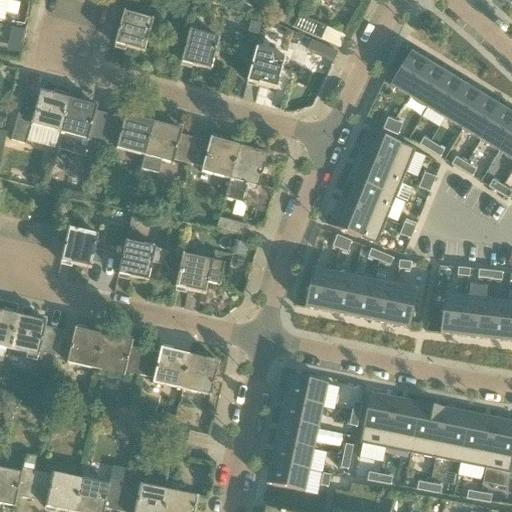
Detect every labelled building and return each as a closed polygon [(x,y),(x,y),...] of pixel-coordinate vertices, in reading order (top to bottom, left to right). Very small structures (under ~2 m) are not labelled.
[(245,0),(243,0),(239,8),(249,14),(254,5),(245,0)] [(124,14),(115,46),(144,54),(153,22),(124,14)] [(297,22),(293,29),(321,41),(327,29),(300,17),(297,22)] [(258,36),(261,25),(250,23),(247,34),(258,36)] [(11,29),(8,41),(21,44),(24,31),(11,29)] [(211,73),(220,40),(190,32),(181,64),(211,73)] [(303,65),(328,75),(338,50),(314,40),(303,65)] [(277,91),(286,59),(256,50),(247,83),(277,91)] [(410,54),(390,87),(410,99),(430,66),(410,54)] [(430,66),(410,99),(427,109),(447,77),(430,66)] [(447,77),(427,109),(444,120),(464,87),(447,77)] [(464,87),(444,120),(462,131),(482,98),(464,87)] [(32,126),(59,134),(68,100),(40,92),(37,105),(29,103),(29,97),(25,96),(25,95),(24,95),(11,140),(27,145),(32,126)] [(482,98),(462,131),(480,142),(500,109),(482,98)] [(82,153),(86,141),(88,142),(89,138),(103,142),(110,116),(96,113),(98,108),(68,100),(59,134),(60,134),(57,146),(82,153)] [(511,116),(500,109),(480,142),(499,153),(511,131),(511,116)] [(141,170),(154,124),(126,116),(124,120),(110,116),(103,142),(117,146),(116,150),(144,157),(140,170),(141,170)] [(390,133),(393,126),(386,123),(383,130),(390,133)] [(188,165),(195,140),(181,136),(183,132),(154,124),(141,170),(158,176),(161,162),(173,165),(174,162),(188,165)] [(393,126),(390,133),(398,137),(401,129),(393,126)] [(511,131),(499,153),(511,161),(511,131)] [(368,132),(358,156),(405,175),(415,151),(368,132)] [(423,139),(419,146),(429,152),(434,145),(423,139)] [(230,181),(239,148),(211,140),(209,144),(195,140),(188,165),(202,169),(201,173),(230,181)] [(434,145),(429,152),(440,158),(444,152),(435,146),(434,145)] [(242,204),(247,186),(259,189),(268,156),(239,148),(230,181),(225,199),(242,204)] [(358,156),(349,179),(396,198),(405,175),(358,156)] [(456,159),(452,166),(462,172),(466,165),(456,159)] [(466,165),(462,172),(472,178),(476,171),(466,165)] [(424,174),(421,182),(433,186),(436,179),(424,174)] [(349,179),(339,203),(386,222),(396,198),(349,179)] [(493,181),(488,188),(499,194),(503,188),(493,181)] [(421,182),(418,189),(430,194),(433,186),(421,182)] [(90,187),(87,198),(98,201),(101,190),(90,187)] [(511,193),(503,188),(499,194),(509,201),(511,195),(511,193)] [(339,203),(329,227),(376,246),(386,222),(339,203)] [(173,210),(161,205),(158,214),(170,219),(173,210)] [(219,219),(216,231),(244,238),(248,226),(219,219)] [(406,221),(403,228),(414,233),(417,225),(406,221)] [(403,228),(399,236),(411,240),(414,233),(403,228)] [(98,237),(68,230),(61,263),(91,270),(98,237)] [(334,244),(341,247),(344,240),(337,237),(334,244)] [(344,240),(341,247),(348,250),(351,243),(344,240)] [(156,250),(126,243),(118,276),(148,283),(156,250)] [(371,251),(368,258),(379,263),(382,255),(371,251)] [(382,255),(379,263),(390,267),(393,260),(382,255)] [(224,266),(183,256),(175,289),(205,296),(208,286),(219,288),(224,266)] [(399,262),(398,270),(410,272),(411,264),(399,262)] [(458,269),(457,277),(469,278),(470,270),(458,269)] [(312,271),(305,309),(327,314),(335,276),(312,271)] [(478,271),(477,279),(489,281),(490,273),(478,271)] [(490,273),(489,281),(501,282),(502,274),(490,273)] [(335,276),(327,314),(347,318),(355,280),(335,276)] [(355,280),(347,318),(367,322),(375,284),(355,280)] [(375,284),(367,322),(387,326),(395,288),(375,284)] [(395,288),(387,326),(409,330),(417,293),(395,288)] [(444,297),(440,335),(462,338),(467,300),(444,297)] [(467,300),(462,338),(483,340),(487,302),(467,300)] [(487,302),(483,340),(503,343),(507,304),(487,302)] [(511,304),(507,304),(503,343),(511,343),(511,304)] [(10,351),(18,317),(0,313),(0,363),(2,364),(5,350),(10,351)] [(54,357),(60,331),(46,328),(47,324),(18,317),(10,351),(39,358),(40,354),(54,357)] [(95,371),(103,337),(75,330),(74,335),(60,331),(54,357),(68,360),(67,364),(95,371)] [(139,377),(145,351),(132,348),(133,344),(103,337),(95,371),(125,378),(126,374),(139,377)] [(182,391),(190,357),(161,350),(160,355),(145,351),(139,377),(154,380),(153,384),(182,391)] [(182,391),(209,397),(211,398),(219,364),(190,357),(182,391)] [(289,378),(285,400),(322,408),(327,386),(289,378)] [(370,395),(360,445),(386,450),(386,446),(396,400),(370,395)] [(285,400),(280,421),(318,430),(322,408),(285,400)] [(386,446),(386,450),(410,455),(420,405),(396,400),(386,446)] [(354,403),(352,415),(359,416),(362,405),(354,403)] [(420,405),(410,455),(435,460),(445,410),(420,405)] [(445,410),(435,460),(460,465),(470,415),(445,410)] [(352,415),(349,427),(357,428),(359,416),(352,415)] [(470,415),(460,465),(484,470),(495,420),(470,415)] [(511,423),(495,420),(484,470),(510,475),(511,466),(511,423)] [(280,421),(275,443),(313,451),(318,430),(280,421)] [(173,430),(171,439),(183,442),(185,433),(173,430)] [(275,443),(271,464),(309,472),(313,451),(275,443)] [(345,445),(343,457),(351,459),(353,447),(345,445)] [(180,446),(178,457),(189,459),(191,449),(180,446)] [(348,471),(351,459),(343,457),(341,469),(348,471)] [(304,494),(309,472),(271,464),(266,486),(267,486),(304,494)] [(32,501),(38,473),(23,470),(22,475),(0,470),(0,506),(15,510),(17,498),(32,501)] [(58,511),(74,511),(81,481),(52,475),(52,476),(38,473),(32,501),(46,504),(45,509),(58,511)] [(368,474),(367,482),(379,484),(380,477),(368,474)] [(323,475),(320,487),(328,488),(331,477),(323,475)] [(380,477),(379,484),(391,486),(392,479),(380,477)] [(114,511),(120,511),(126,486),(110,482),(109,487),(81,481),(74,511),(104,511),(105,510),(114,511)] [(418,483),(417,491),(429,493),(430,485),(418,483)] [(430,485),(429,493),(440,495),(442,487),(430,485)] [(164,511),(169,492),(140,486),(139,488),(126,486),(120,511),(164,511)] [(169,492),(164,511),(195,511),(198,498),(169,492)] [(468,492),(466,500),(478,502),(480,494),(468,492)] [(480,494),(478,502),(490,504),(491,496),(480,494)] [(425,511),(428,500),(416,499),(412,511),(425,511)]
